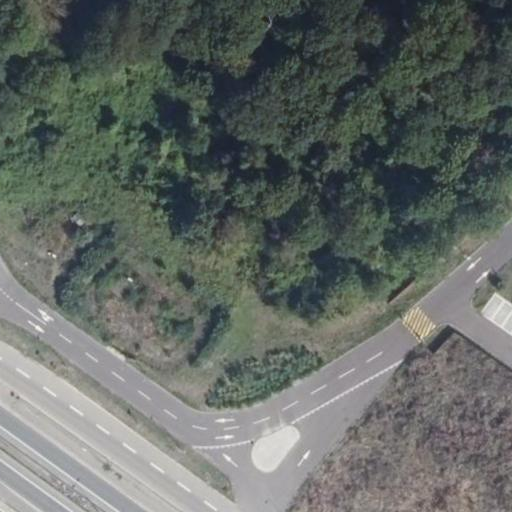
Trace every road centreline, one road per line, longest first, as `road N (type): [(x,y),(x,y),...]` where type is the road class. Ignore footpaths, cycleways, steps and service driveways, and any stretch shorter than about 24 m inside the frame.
road 1 (primary): [(203,511),(0,373)]
road 2 (primary): [(129,511),(0,418)]
